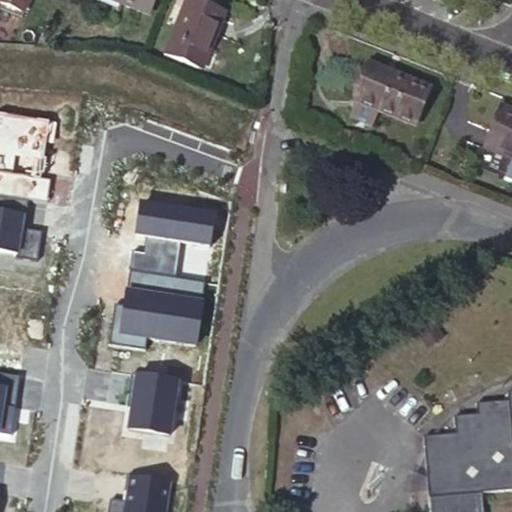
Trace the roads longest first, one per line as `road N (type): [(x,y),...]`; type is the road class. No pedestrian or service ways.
road 1 (residential): [(271,185),(138,140),(100,154),(43,511)]
road 2 (unclassified): [(511,235),(473,220),(361,234),(312,268),(273,324)]
road 3 (unclassified): [(273,324),(244,386),(223,511)]
road 4 (residential): [(343,0),(484,55)]
road 5 (residential): [(271,185),(260,294),(273,324)]
